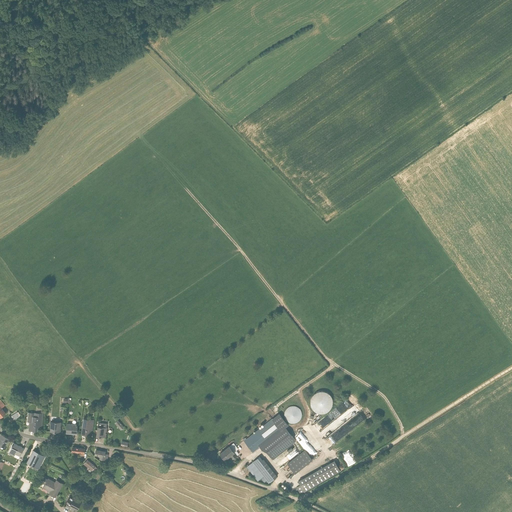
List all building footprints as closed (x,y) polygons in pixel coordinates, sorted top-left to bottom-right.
[(331,413),(332,392),(313,391),(312,412),(331,413)] [(349,399),(314,423),(319,430),(354,406),(349,399)] [(300,410),(298,405),(284,410),(289,424),(303,419),(301,412),(299,413),(298,410),(300,410)] [(28,422),(30,422),(29,430),(37,430),(37,427),(42,427),(43,413),(28,412),(28,422)] [(281,430),(260,447),(262,449),(266,451),(272,459),(296,440),(285,427),(288,425),(279,413),(272,419),(281,430)] [(84,418),(82,434),(92,435),(93,420),(84,418)] [(281,430),(272,419),(244,441),(253,452),(260,447),(281,430)] [(121,430),(124,427),(118,420),(115,423),(121,430)] [(60,432),(61,422),(51,421),(50,431),(60,432)] [(105,437),(107,427),(106,427),(106,423),(98,422),(97,430),(97,432),(96,436),(100,436),(105,437)] [(77,433),(77,425),(67,424),(66,432),(77,433)] [(0,444),(4,447),(9,438),(1,433),(0,434),(0,444)] [(20,455),(24,448),(13,442),(9,449),(8,452),(14,455),(15,453),(20,455)] [(233,459),(237,455),(229,446),(220,453),(225,459),(230,455),(233,459)] [(84,455),(85,449),(72,447),(72,451),(82,453),(81,455),(84,455)] [(27,462),(34,465),(38,468),(40,465),(45,456),(33,450),(27,462)] [(105,452),(96,450),(95,456),(96,456),(96,455),(100,456),(100,459),(107,460),(108,454),(105,454),(105,452)] [(287,463),(295,473),(312,459),(305,450),(287,463)] [(252,462),(253,463),(247,467),(258,481),(263,476),(269,483),(277,476),(260,455),(252,462)] [(97,468),(95,466),(87,460),(84,464),(94,472),(97,468)] [(301,493),(340,471),(334,461),(298,481),(301,485),(297,487),(301,493)] [(45,484),(43,487),(48,490),(49,489),(51,490),(50,492),(55,495),(62,483),(57,480),(55,483),(48,479),(47,480),(44,478),(42,482),(45,484)] [(70,510),(73,511),(75,511),(81,503),(74,499),(75,498),(70,495),(67,501),(68,501),(64,507),(65,507),(65,506),(71,509),(70,510)]
